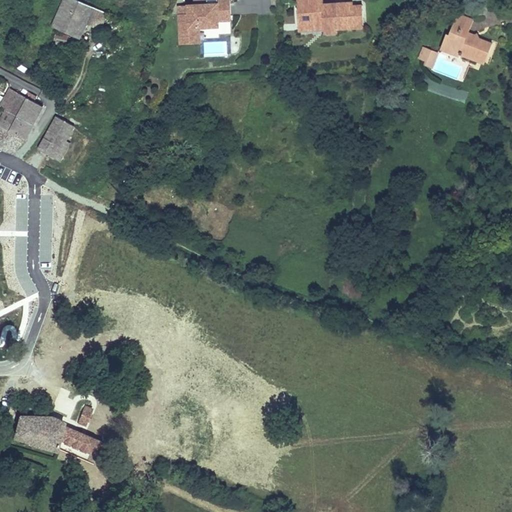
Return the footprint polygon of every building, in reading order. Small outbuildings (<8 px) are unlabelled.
[(78,0),(64,0),(53,27),(80,39),(94,7),(78,0)] [(230,0),(207,0),(208,3),(194,4),(189,4),(189,13),(180,14),(180,33),(190,32),(190,27),(200,26),(219,26),(219,20),(231,20),(230,0)] [(320,7),(319,0),(297,0),(299,30),(324,28),(324,32),(338,31),(355,30),(354,22),(364,21),(363,7),(354,8),(353,4),(336,6),(336,9),(324,10),(320,7)] [(447,34),(442,49),(460,56),(461,54),(474,59),(482,55),(484,50),(490,52),(493,43),(480,39),(475,41),(472,34),(469,33),(474,20),(458,14),(452,29),(454,29),(452,35),(447,34)] [(364,21),(354,22),(355,30),(364,29),(364,21)] [(200,26),(190,27),(190,32),(180,33),(181,42),(201,42),(201,38),(200,26)] [(435,66),(439,50),(421,46),(417,61),(435,66)] [(482,55),(474,59),(486,63),(490,52),(484,50),(482,55)] [(33,125),(43,106),(20,93),(10,112),(12,113),(33,125)] [(0,121),(0,124),(5,127),(12,113),(10,112),(6,110),(0,121)] [(26,139),(33,125),(12,113),(5,127),(10,130),(18,134),(26,139)] [(75,125),(57,116),(40,149),(52,156),(53,153),(58,156),(66,143),(75,125)] [(10,130),(5,127),(0,124),(0,148),(4,150),(6,148),(18,134),(10,130)] [(26,139),(18,134),(6,148),(13,152),(26,139)] [(70,145),(66,143),(58,156),(53,153),(52,156),(62,161),(70,145)] [(85,406),(79,422),(85,425),(87,420),(88,421),(91,414),(90,414),(92,409),(85,406)] [(20,416),(14,438),(57,449),(59,438),(90,452),(92,448),(100,452),(104,442),(64,425),(64,422),(52,417),(20,416)] [(26,466),(21,479),(35,485),(40,471),(26,466)]
